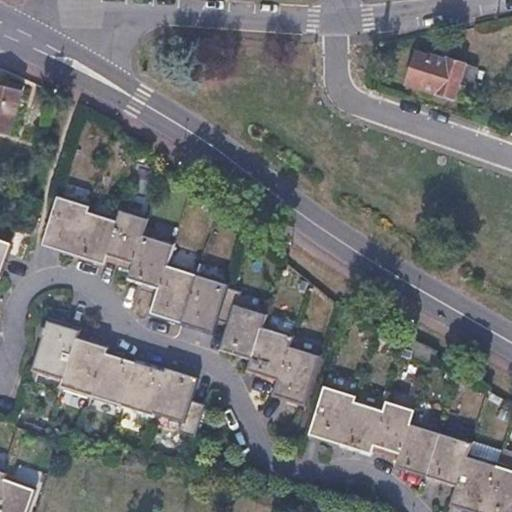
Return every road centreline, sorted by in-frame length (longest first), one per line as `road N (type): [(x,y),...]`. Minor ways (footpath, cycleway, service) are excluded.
road 1 (residential): [(414,511),(378,476),(278,470),(219,367),(137,335),(87,283),(61,276),(32,287),(0,358)]
road 2 (secondary): [(511,342),(375,264),(64,49)]
road 3 (residential): [(68,35),(124,14),(333,19)]
road 4 (residential): [(511,158),(346,101),(333,19)]
road 5 (residential): [(333,19),(383,23),(462,0)]
